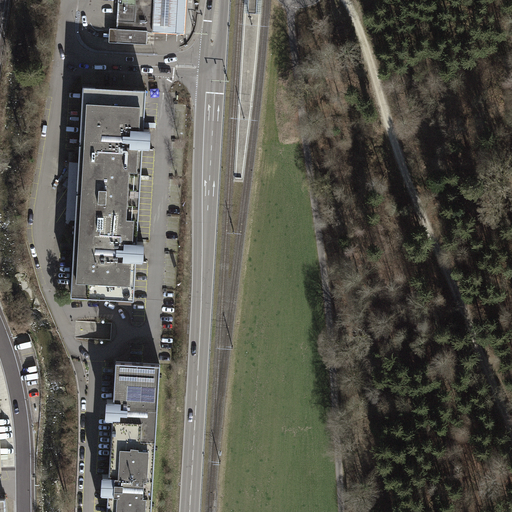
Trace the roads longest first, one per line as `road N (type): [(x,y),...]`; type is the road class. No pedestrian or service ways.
road 1 (track): [(343,511),(327,295),(288,0)]
road 2 (primary): [(218,0),(190,511)]
road 3 (track): [(511,430),(398,157),(345,0)]
road 4 (unclassified): [(0,335),(18,399),(23,511)]
